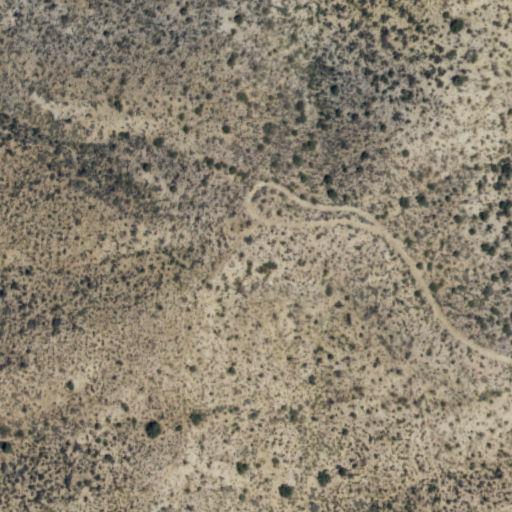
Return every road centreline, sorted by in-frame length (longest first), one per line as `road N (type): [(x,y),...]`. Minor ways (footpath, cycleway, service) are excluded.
road 1 (track): [(389,237),(369,215),(319,211),(272,187),(249,204),(268,222),(345,223),(389,237)]
road 2 (residential): [(389,237),(459,340),(511,364)]
